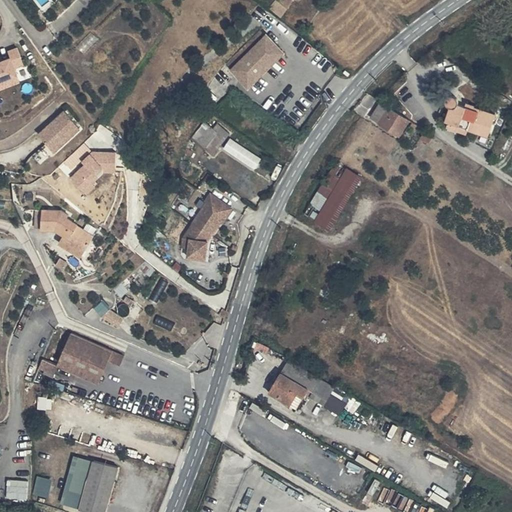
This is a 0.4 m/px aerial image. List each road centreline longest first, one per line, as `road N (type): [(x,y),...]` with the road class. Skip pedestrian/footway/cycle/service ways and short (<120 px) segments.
road 1 (secondary): [(460,0),(363,81),(286,187),(171,511)]
road 2 (unknown): [(217,385),(281,398),(442,476)]
road 3 (track): [(205,424),(359,511)]
